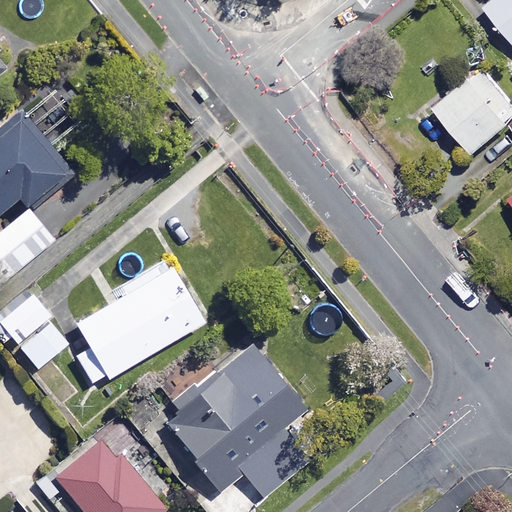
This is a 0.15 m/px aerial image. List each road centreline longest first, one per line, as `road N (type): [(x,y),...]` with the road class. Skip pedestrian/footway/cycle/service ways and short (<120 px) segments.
road 1 (residential): [(503,382),(253,78)]
road 2 (residential): [(503,382),(346,511)]
road 3 (residential): [(253,78),(348,0)]
